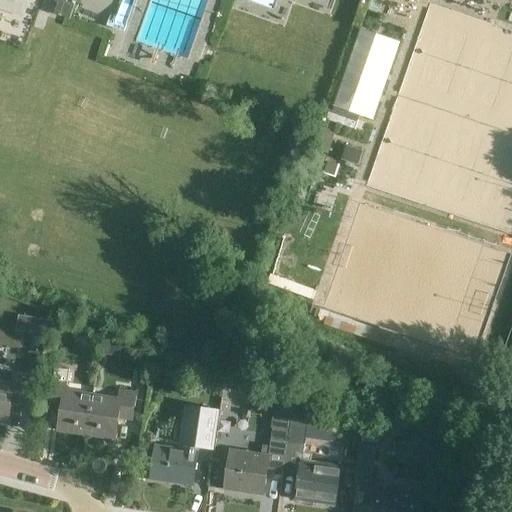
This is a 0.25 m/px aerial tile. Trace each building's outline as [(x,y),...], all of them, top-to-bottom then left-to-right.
[(355,50),(337,105),(361,113),(375,117),(400,42),(362,29),(355,50)] [(328,111),(325,120),(355,131),(358,121),(328,111)] [(315,137),(307,160),(316,162),(320,152),(328,155),(335,131),(324,128),(319,126),(316,137),(315,137)] [(345,145),(340,160),(358,166),(363,151),(345,145)] [(138,359),(136,372),(151,374),(152,361),(138,359)] [(0,421),(8,423),(11,401),(25,403),(29,377),(14,375),(12,386),(0,384),(0,362),(0,361),(0,421)] [(77,431),(87,432),(93,395),(82,393),(82,397),(67,395),(70,370),(54,367),(48,407),(62,409),(59,431),(77,434),(77,431)] [(93,395),(87,432),(97,433),(96,436),(114,439),(118,418),(132,420),(135,394),(120,391),(119,403),(104,400),(105,397),(93,395)] [(227,470),(224,490),(264,496),(268,470),(268,464),(284,466),(288,442),(290,432),(289,431),(292,408),(293,407),(285,406),(275,405),(273,416),(271,428),(272,429),(271,439),(269,447),(260,445),(259,454),(230,450),(227,470)] [(155,446),(154,459),(151,478),(193,485),(197,460),(198,449),(213,451),(219,411),(184,406),(177,449),(155,446)] [(361,442),(365,442),(358,484),(371,486),(378,438),(393,440),(394,433),(379,431),(380,430),(364,427),(361,442)] [(288,442),(284,466),(300,469),(299,475),(295,500),(335,506),(338,486),(341,466),(310,462),(312,454),(303,453),(305,445),(306,434),(305,434),(290,432),(288,442)] [(370,490),(368,504),(366,511),(421,511),(424,498),(370,490)]
